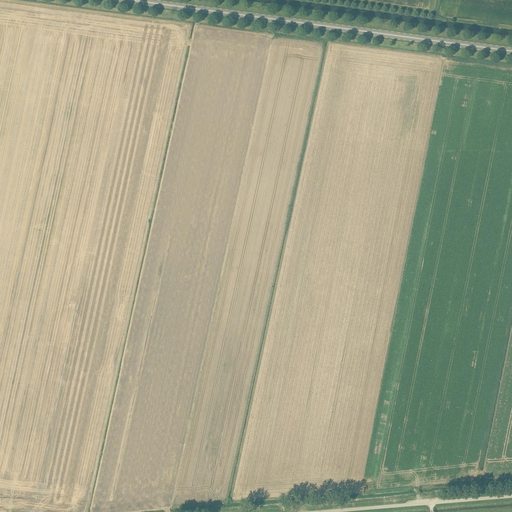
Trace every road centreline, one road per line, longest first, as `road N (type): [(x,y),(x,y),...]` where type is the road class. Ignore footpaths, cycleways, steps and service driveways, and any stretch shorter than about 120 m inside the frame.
road 1 (primary): [(511,51),(130,0)]
road 2 (unclassified): [(511,495),(320,511)]
